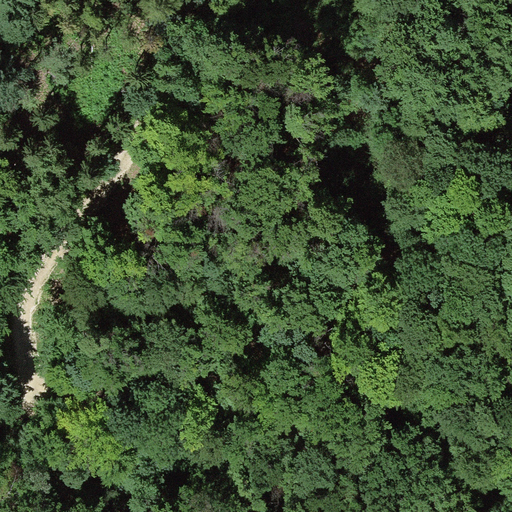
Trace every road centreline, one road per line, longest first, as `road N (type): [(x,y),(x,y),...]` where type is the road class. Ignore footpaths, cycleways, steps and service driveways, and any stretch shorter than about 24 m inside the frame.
road 1 (track): [(17,402),(90,387),(244,327),(425,176)]
road 2 (track): [(17,402),(47,270),(153,105),(186,0)]
road 3 (track): [(361,235),(388,116),(384,6)]
road 4 (track): [(511,50),(425,176)]
